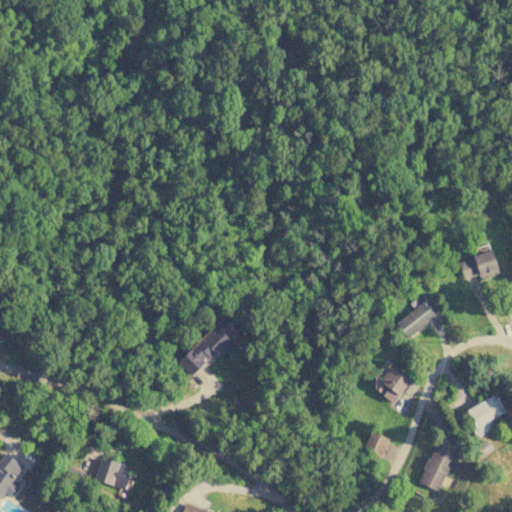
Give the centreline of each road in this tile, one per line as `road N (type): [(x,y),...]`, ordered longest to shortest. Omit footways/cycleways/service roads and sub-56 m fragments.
road 1 (residential): [(0,364),(227,458),(295,511)]
road 2 (residential): [(360,511),(396,467),(442,363),(460,345),(511,342)]
